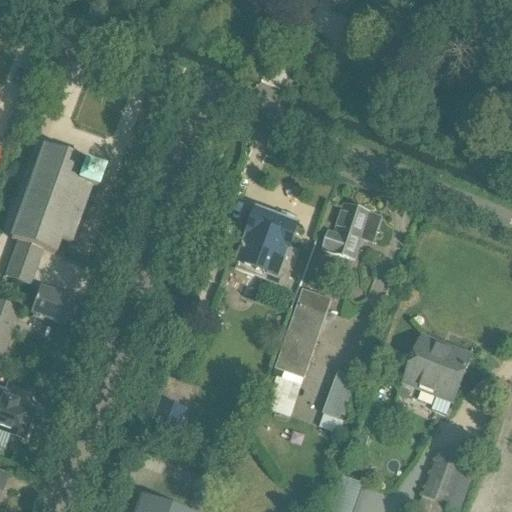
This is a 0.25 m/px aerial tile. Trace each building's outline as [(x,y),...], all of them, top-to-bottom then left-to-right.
[(18,244),(6,278),(5,279),(29,288),(42,252),(54,256),(59,241),(70,245),(89,189),(96,192),(103,173),(83,165),(84,163),(43,149),(10,241),(18,244)] [(329,234),(322,254),(355,264),(360,250),(362,250),(364,243),(372,246),(380,220),(369,217),(369,215),(344,207),(334,236),(329,234)] [(235,270),(266,282),(266,283),(285,291),(294,266),(288,264),(290,259),(288,258),(299,228),(258,213),(235,270)] [(30,315),(60,326),(54,344),(65,348),(72,331),(83,335),(94,306),(67,296),(66,300),(39,291),(30,315)] [(273,378),(276,379),(265,411),(290,420),(331,302),(303,292),(273,378)] [(0,304),(0,365),(19,312),(0,304)] [(472,358),(422,338),(403,388),(452,407),(472,358)] [(392,386),(401,362),(387,357),(379,381),(392,386)] [(331,399),(328,406),(319,429),(338,436),(349,405),(344,403),(353,379),(340,374),(331,398),(331,399)] [(0,436),(24,445),(35,415),(16,408),(17,404),(7,400),(9,393),(0,389),(0,436)] [(148,431),(175,441),(186,410),(159,400),(148,431)] [(422,499),(450,509),(467,463),(439,452),(422,499)] [(177,511),(139,498),(133,511),(177,511)]
